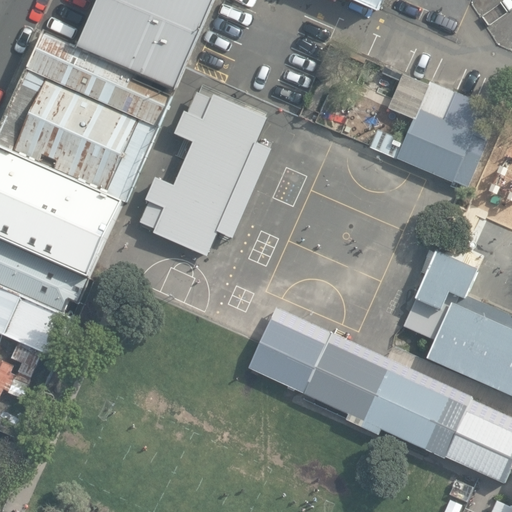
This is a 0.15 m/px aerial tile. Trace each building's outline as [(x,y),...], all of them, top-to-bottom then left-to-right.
[(188,67),(216,0),(99,0),(80,45),(178,89),(188,67)] [(362,0),(383,9),(386,0),(362,0)] [(178,89),(80,45),(49,31),(0,133),(0,150),(126,204),(178,89)] [(389,111),(415,122),(406,143),(398,160),(454,185),(455,184),(470,190),(492,140),(477,134),(489,107),(432,82),(430,87),(405,76),(404,77),(389,111)] [(269,121),(215,98),(214,101),(198,94),(189,115),(186,114),(177,136),(195,144),(176,187),(159,179),(148,202),(151,204),(142,225),(157,232),(155,236),(210,259),(220,234),(236,241),(274,151),(259,144),(269,121)] [(371,149),(398,160),(406,143),(379,131),(372,147),(371,149)] [(91,281),(126,204),(0,150),(0,241),(90,281),(91,281)] [(90,281),(0,241),(0,286),(65,315),(72,301),(79,304),(90,281)] [(486,270),(441,250),(409,323),(440,339),(430,357),(511,393),(511,312),(474,297),(486,270)] [(74,319),(65,315),(0,286),(0,334),(59,362),(77,321),(74,319)] [(511,421),(279,312),(260,344),(248,371),(476,475),(511,490),(511,421)] [(15,366),(0,359),(0,399),(0,400),(15,366)] [(511,511),(511,509),(497,503),(492,511),(511,511)]
